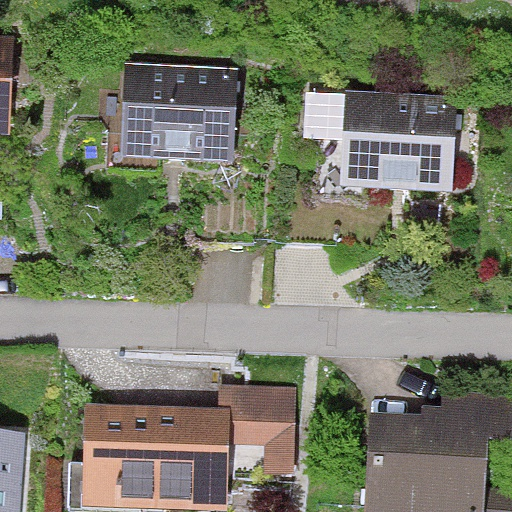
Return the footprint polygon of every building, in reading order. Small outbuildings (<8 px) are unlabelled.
[(160,160),(165,166),(182,167),(189,162),(225,164),(229,82),(127,77),(123,158),(160,160)] [(381,190),(387,197),(405,197),(411,192),(443,193),(448,113),(348,108),(348,102),(311,100),(304,106),(302,139),(308,146),(345,148),(343,188),(381,190)] [(290,432),(291,399),(217,397),(216,427),(216,429),(290,432)] [(504,445),(507,408),(449,404),(447,434),(371,429),(365,511),(511,511),(511,497),(477,496),(481,444),(504,445)] [(195,499),(214,499),(216,429),(216,427),(93,423),(91,476),(109,477),(108,508),(143,509),(143,511),(159,511),(160,509),(195,510),(195,499)] [(13,511),(19,445),(0,443),(0,511),(13,511)]
